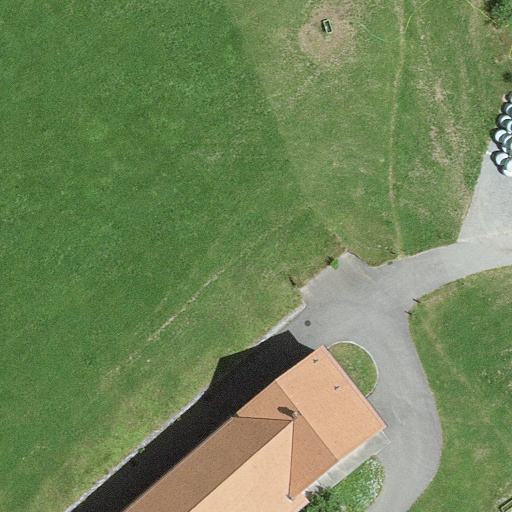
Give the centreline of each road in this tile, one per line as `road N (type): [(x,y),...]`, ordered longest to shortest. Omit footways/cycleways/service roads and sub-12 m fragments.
road 1 (track): [(511,256),(418,278),(325,317),(103,511)]
road 2 (track): [(384,294),(416,428),(411,479),(388,511)]
